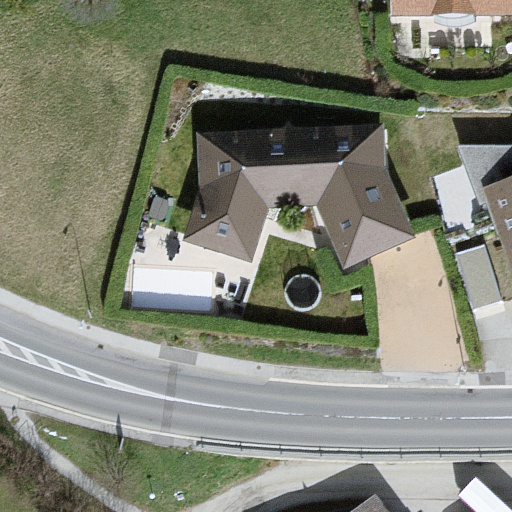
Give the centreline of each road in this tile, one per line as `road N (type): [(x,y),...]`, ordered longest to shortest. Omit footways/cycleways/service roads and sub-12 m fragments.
road 1 (tertiary): [(511,417),(315,416),(205,405),(106,383),(0,345)]
road 2 (residential): [(511,477),(312,480),(272,487),(229,511)]
